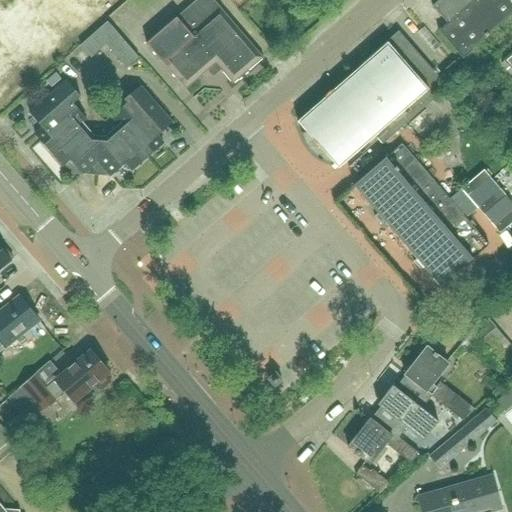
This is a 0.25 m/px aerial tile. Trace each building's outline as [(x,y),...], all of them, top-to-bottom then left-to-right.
[(0,0),(0,31),(35,0),(0,0)] [(210,0),(194,0),(174,19),(145,45),(159,60),(185,89),(215,64),(232,84),(263,58),(210,0)] [(511,0),(436,0),(423,11),(462,57),(511,14),(511,0)] [(128,67),(140,57),(109,20),(82,43),(93,56),(108,44),(128,67)] [(410,120),(447,88),(437,77),(398,31),(361,63),(362,64),(333,90),(333,89),(329,91),(326,94),(324,97),(324,98),(298,120),(296,122),(308,135),(306,136),(308,141),(310,145),(314,150),(318,152),(320,154),(325,157),(328,158),(337,168),(374,136),(382,145),(403,126),(410,120)] [(43,64),(43,44),(10,45),(11,65),(43,64)] [(511,52),(503,61),(504,62),(501,64),(509,75),(511,72),(511,52)] [(454,82),(464,73),(454,62),(444,71),(454,82)] [(29,113),(42,128),(34,135),(41,142),(55,129),(58,133),(72,121),(65,114),(74,106),(71,102),(78,96),(65,81),(29,113)] [(122,127),(148,157),(163,144),(156,136),(172,123),(139,86),(124,99),(127,102),(112,115),(122,127)] [(96,135),(90,140),(77,124),(84,117),(78,110),(74,106),(65,114),(72,121),(58,133),(55,129),(41,142),(61,166),(69,159),(82,174),(92,166),(97,166),(99,135),(96,135)] [(427,146),(444,130),(427,110),(409,125),(427,146)] [(122,127),(109,139),(107,140),(103,135),(99,135),(97,166),(102,167),(110,176),(125,163),(132,171),(148,157),(122,127)] [(438,286),(439,287),(441,286),(472,259),(471,258),(486,244),(464,219),(448,201),(400,145),(385,158),(385,157),(353,186),(352,187),(353,188),(353,187),(377,214),(373,217),(380,225),(384,223),(416,260),(413,262),(420,271),(423,268),(439,286),(438,286)] [(463,188),(448,201),(464,219),(477,208),(499,234),(511,222),(511,204),(483,171),(463,188)] [(0,269),(10,261),(9,260),(11,258),(2,247),(0,247),(0,269)] [(0,350),(38,321),(19,297),(0,311),(0,350)] [(470,333),(477,341),(493,328),(486,319),(470,333)] [(477,341),(484,350),(501,337),(493,328),(477,341)] [(330,337),(318,345),(326,356),(338,348),(330,337)] [(508,346),(501,337),(484,350),(492,359),(508,346)] [(511,357),(511,350),(508,346),(492,359),(499,368),(511,357)] [(448,364),(447,363),(426,347),(404,375),(405,376),(430,396),(431,395),(446,408),(462,420),(474,410),(456,396),(440,382),(435,388),(432,386),(448,364)] [(109,383),(109,377),(107,374),(108,373),(88,350),(47,386),(36,373),(18,389),(39,413),(64,391),(73,402),(93,385),(96,389),(102,389),(109,383)] [(511,376),(511,357),(499,368),(509,379),(511,376)] [(269,378),(267,379),(274,387),(276,385),(281,380),(275,373),(269,378)] [(430,396),(405,376),(392,393),(388,391),(388,392),(382,399),(385,402),(371,419),(370,420),(395,441),(398,437),(406,427),(423,440),(438,421),(421,408),(430,396)] [(484,410),(429,456),(439,468),(494,421),(484,410)] [(347,447),(369,464),(385,443),(410,463),(418,453),(398,437),(395,441),(370,420),(371,419),(369,418),(347,447)] [(0,449),(12,439),(0,424),(0,449)] [(379,494),(388,483),(372,471),(370,473),(362,466),(355,475),(379,494)] [(484,511),(502,507),(494,477),(420,497),(424,511),(451,511),(452,511),(484,511)]
